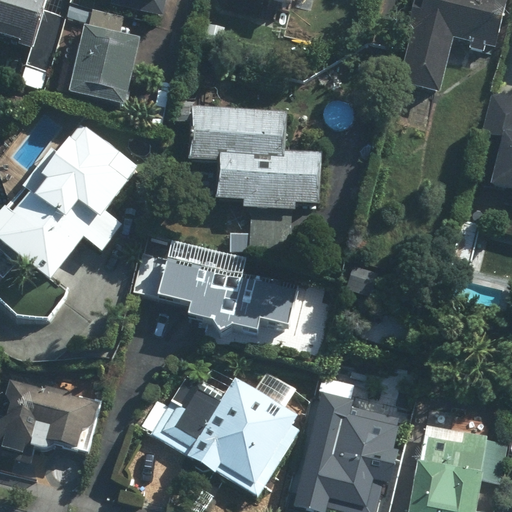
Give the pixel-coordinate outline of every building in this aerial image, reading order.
[(48,0),(0,0),(0,42),(33,52),(48,0)] [(167,0),(111,0),(122,2),(120,12),(159,20),(161,10),(165,11),(167,0)] [(296,0),(244,0),(294,11),(296,0)] [(509,0),(419,0),(400,90),(437,98),(449,42),(498,52),(509,0)] [(137,46),(80,33),(65,100),(122,113),(137,46)] [(482,137),(488,138),(477,187),(511,194),(511,101),(491,97),(482,137)] [(284,118),(193,114),(190,165),(217,166),(215,205),(241,206),(241,214),(290,216),(291,209),(315,210),(317,162),(282,160),(284,118)] [(57,157),(49,151),(0,215),(0,255),(46,290),(81,244),(100,258),(121,230),(100,215),(133,172),(77,130),(57,157)] [(467,272),(477,231),(461,227),(451,268),(467,272)] [(188,310),(185,322),(206,327),(216,342),(228,335),(255,339),(258,327),(288,334),(297,293),(167,262),(157,303),(188,310)] [(506,290),(449,277),(444,298),(501,311),(506,290)] [(226,396),(195,378),(158,439),(189,458),(187,460),(253,499),(299,423),(282,413),(295,392),(267,376),(255,397),(233,384),(226,396)] [(99,405),(8,384),(0,417),(0,458),(18,463),(23,446),(86,461),(99,405)] [(419,398),(397,396),(395,421),(417,422),(419,398)] [(318,404),(290,511),(378,511),(400,424),(318,404)] [(472,511),(484,442),(463,439),(461,446),(422,440),(408,511),(472,511)]
